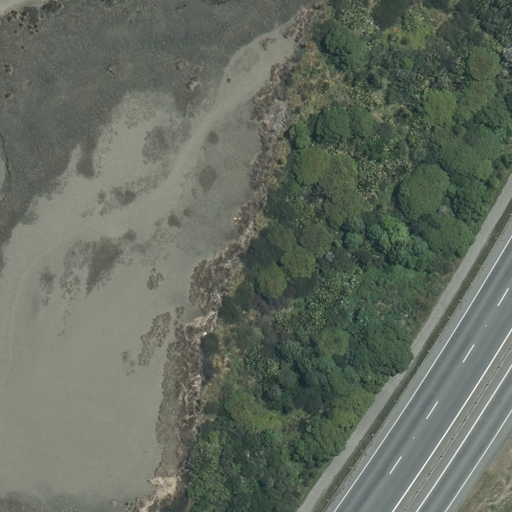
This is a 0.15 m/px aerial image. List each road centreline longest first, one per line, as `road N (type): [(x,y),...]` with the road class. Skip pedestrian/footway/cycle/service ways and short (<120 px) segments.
road 1 (trunk): [(356,511),(511,268)]
road 2 (trunk): [(511,381),(427,511)]
